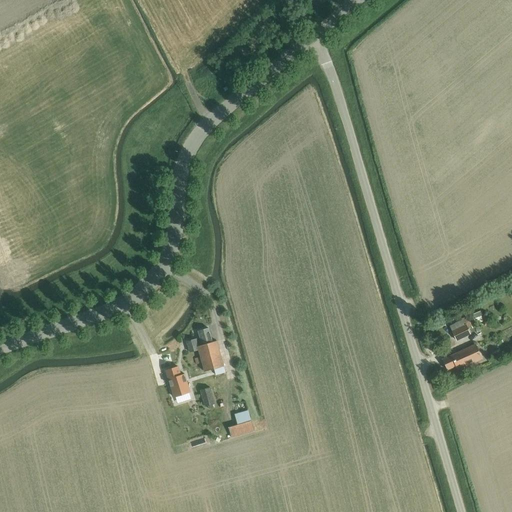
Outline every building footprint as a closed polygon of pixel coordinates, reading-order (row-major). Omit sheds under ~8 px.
[(466,325),(452,331),(457,341),(471,334),(466,325)] [(216,375),(226,372),(217,341),(213,343),(209,328),(198,331),(200,338),(187,342),(190,352),(199,350),(201,357),(195,359),(196,364),(202,363),(205,372),(214,369),(216,375)] [(458,371),(482,359),(475,345),(443,360),(448,370),(456,366),(458,371)] [(178,367),(166,371),(174,397),(190,392),(184,374),(181,375),(178,367)] [(210,388),(200,391),(204,407),(215,404),(210,388)] [(251,421),(228,427),(231,437),(254,430),(251,421)]
